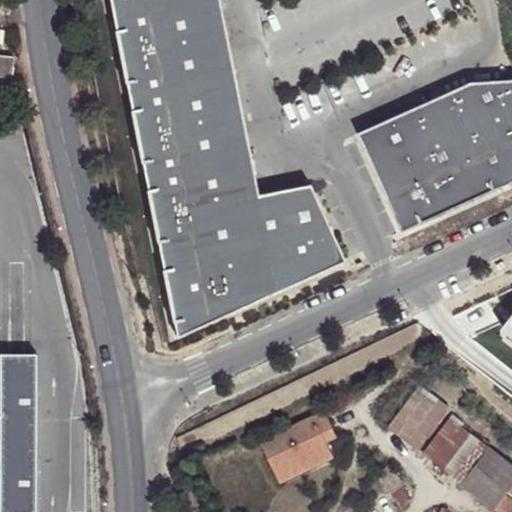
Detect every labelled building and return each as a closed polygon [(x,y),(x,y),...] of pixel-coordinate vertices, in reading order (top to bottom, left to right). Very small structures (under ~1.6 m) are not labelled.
[(218,0),(110,0),(177,335),(345,260),(313,183),(259,192),(218,0)] [(14,60),(0,58),(0,80),(12,82),(14,60)] [(511,79),(472,82),(361,133),(405,231),(511,182),(511,79)] [(17,361),(0,361),(0,496),(0,497),(0,502),(1,511),(17,511),(37,511),(36,361),(17,361)] [(415,388),(385,431),(414,453),(446,411),(415,388)] [(321,433),(333,428),(327,412),(262,439),(277,479),(307,467),(305,461),(329,451),(325,441),(321,433)] [(463,485),(490,450),(450,420),(424,454),(463,485)] [(337,436),(333,428),(321,433),(325,441),(337,436)] [(506,499),(509,495),(511,490),(511,467),(490,450),(463,485),(496,511),(506,499)] [(305,461),(307,467),(332,457),(329,451),(305,461)] [(379,476),(394,494),(403,486),(388,469),(379,476)] [(511,511),(511,503),(506,499),(496,511),(511,511)]
